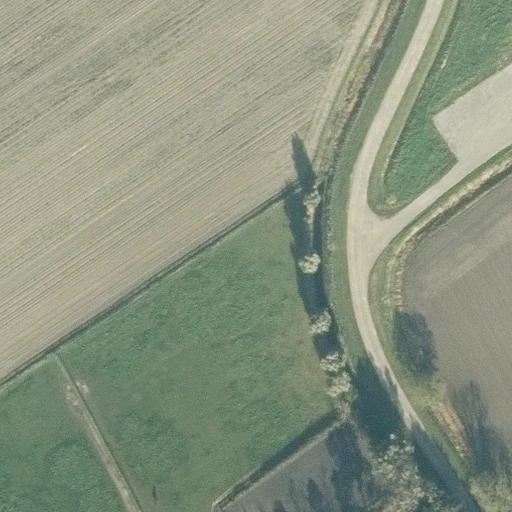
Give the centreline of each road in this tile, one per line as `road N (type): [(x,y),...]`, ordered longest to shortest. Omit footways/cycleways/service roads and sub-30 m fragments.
road 1 (unclassified): [(469,511),(371,348),(358,249)]
road 2 (unclassified): [(358,249),(361,170),(432,0)]
road 3 (unclassified): [(358,249),(511,130)]
